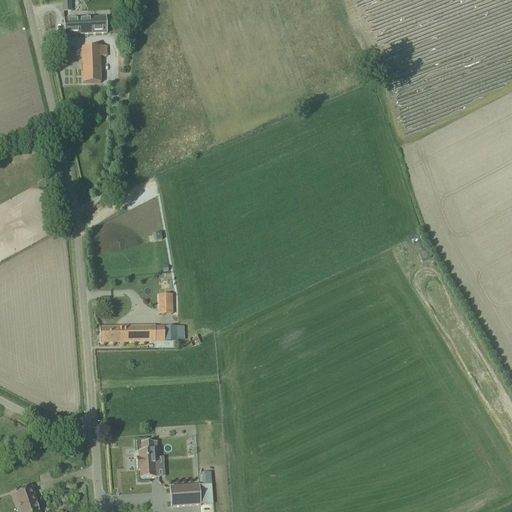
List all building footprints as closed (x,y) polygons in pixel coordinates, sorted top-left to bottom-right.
[(73,11),(72,0),(62,0),(63,12),(73,11)] [(63,20),(64,36),(107,34),(106,18),(63,20)] [(106,58),(106,48),(82,49),(82,84),(100,84),(100,58),(106,58)] [(66,57),(64,50),(56,52),(57,59),(66,57)] [(158,296),(158,310),(172,310),(171,296),(158,296)] [(100,344),(110,344),(155,343),(163,343),(177,342),(176,328),(163,329),(163,327),(154,328),(99,329),(100,344)] [(157,459),(156,443),(141,444),(141,452),(138,452),(139,459),(136,459),(137,471),(140,471),(140,480),(155,479),(154,459),(157,459)] [(211,473),(201,474),(202,486),(212,486),(211,473)] [(169,488),(169,489),(171,508),(200,506),(199,486),(169,488)] [(30,488),(21,491),(13,494),(18,511),(38,511),(36,504),(30,488)]
